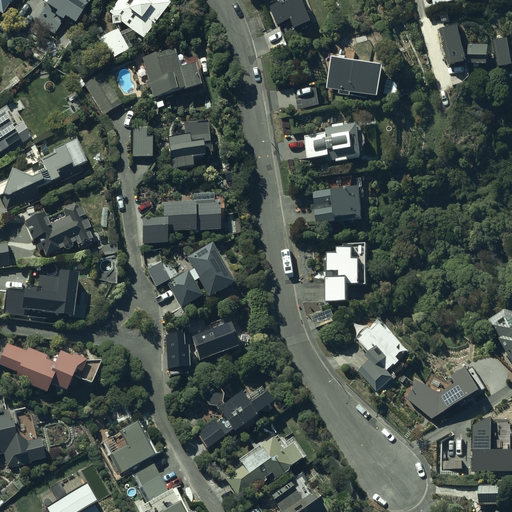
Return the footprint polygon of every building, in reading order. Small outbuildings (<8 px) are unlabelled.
[(0,0),(0,17),(2,19),(14,0),(0,0)] [(44,0),(49,4),(33,29),(51,41),(61,24),(63,26),(65,22),(75,28),(76,26),(78,27),(85,17),(82,15),(91,0),(44,0)] [(171,7),(161,0),(119,0),(109,15),(112,17),(112,27),(117,27),(117,32),(97,43),(108,64),(130,52),(128,49),(133,47),(130,38),(136,36),(144,42),(171,7)] [(434,26),(445,73),(468,68),(490,72),(491,62),(495,78),(498,78),(498,75),(511,72),(511,50),(510,36),(487,39),(488,45),(467,42),(462,21),(434,26)] [(177,52),(142,61),(148,83),(146,84),(147,91),(151,90),(153,100),(184,92),(184,93),(201,89),(201,88),(204,87),(197,59),(180,64),(177,52)] [(384,69),(331,59),(325,90),(378,100),(384,69)] [(103,75),(85,87),(103,117),(121,106),(103,75)] [(315,87),(276,91),(279,112),(318,107),(315,87)] [(5,115),(0,117),(0,162),(36,138),(24,120),(13,127),(5,115)] [(185,138),(168,140),(171,172),(191,171),(191,161),(209,160),(209,157),(211,157),(210,147),(208,147),(207,125),(197,125),(196,123),(188,123),(188,126),(184,127),(185,138)] [(327,136),(305,138),(306,161),(325,160),(325,163),(336,163),(336,166),(347,165),(347,162),(360,161),(358,128),(344,129),(344,127),(332,128),(332,131),(327,131),(327,136)] [(147,130),(133,130),(133,159),(152,159),(153,139),(147,139),(147,130)] [(41,165),(44,171),(33,175),(32,172),(19,178),(17,173),(15,174),(12,172),(11,175),(0,179),(0,198),(0,199),(6,211),(24,203),(25,205),(39,199),(36,191),(59,182),(56,175),(72,168),(74,172),(87,167),(77,143),(52,153),(55,159),(41,165)] [(358,189),(314,193),(314,207),(311,207),(311,213),(315,213),(315,225),(335,225),(335,222),(362,222),(358,189)] [(164,221),(141,221),(141,246),(165,247),(166,233),(219,234),(219,230),(221,230),(222,197),(183,196),(183,205),(164,204),(164,221)] [(31,222),(25,226),(33,244),(34,243),(39,255),(43,253),(45,259),(77,247),(78,250),(93,245),(88,233),(92,232),(89,224),(86,225),(81,212),(79,213),(78,209),(74,210),(73,207),(63,211),(64,215),(63,215),(65,222),(50,228),(44,214),(30,219),(31,222)] [(336,256),(326,255),(325,304),(346,304),(347,287),(366,288),(368,245),(343,244),(343,248),(336,248),(336,256)] [(169,286),(168,287),(179,311),(200,301),(192,285),(197,283),(206,300),(232,287),(212,246),(185,260),(191,272),(172,282),(175,287),(171,289),(169,286)] [(491,320),(489,322),(511,363),(511,315),(508,314),(498,311),(492,312),(491,320)] [(378,319),(356,340),(368,353),(364,357),(369,362),(358,372),(377,393),(393,378),(387,372),(392,367),(394,369),(391,371),(395,376),(404,368),(399,363),(410,353),(378,319)] [(0,366),(17,374),(14,381),(48,396),(51,388),(67,395),(74,379),(90,386),(102,364),(87,365),(73,359),(72,361),(59,355),(54,368),(45,364),(47,360),(27,352),(26,355),(6,346),(0,360),(0,366)] [(212,424),(196,435),(210,454),(227,442),(224,438),(231,434),(235,440),(257,424),(254,420),(259,416),(259,417),(260,417),(261,417),(261,418),(262,418),(263,418),(264,418),(265,418),(266,417),(267,417),(268,416),(269,415),(270,414),(270,413),(270,412),(270,411),(270,410),(270,409),(270,408),(273,405),(269,399),(266,399),(260,391),(250,397),(245,392),(222,408),(220,405),(222,399),(219,393),(212,391),(205,394),(204,401),(207,406),(209,408),(215,408),(218,411),(217,413),(219,417),(225,426),(223,428),(216,428),(212,424)] [(26,411),(14,412),(10,402),(5,403),(7,412),(2,413),(1,410),(0,410),(0,456),(5,456),(8,471),(31,466),(31,465),(44,462),(40,441),(36,442),(30,414),(26,411)] [(119,481),(132,475),(146,504),(140,507),(142,511),(186,511),(176,490),(169,494),(152,461),(159,458),(141,424),(119,435),(126,450),(108,459),(119,481)] [(241,470),(224,482),(237,499),(269,476),(274,483),(287,474),(286,472),(302,460),(292,446),(286,450),(277,437),(237,466),(241,470)] [(323,511),(313,498),(308,501),(294,482),(270,500),(278,511),(323,511)] [(502,488),(480,487),(479,508),(501,509),(502,488)]
